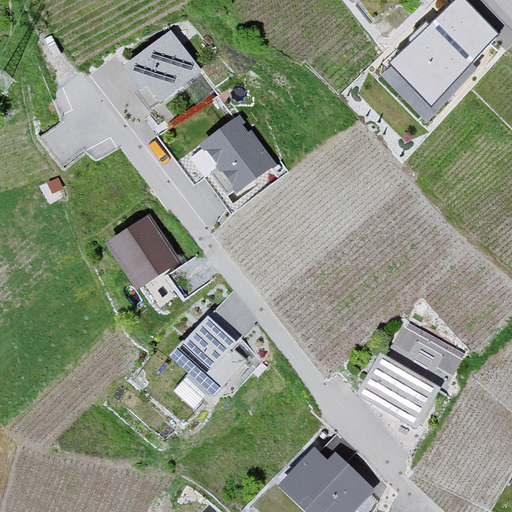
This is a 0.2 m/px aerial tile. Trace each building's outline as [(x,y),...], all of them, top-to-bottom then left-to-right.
[(500,32),(467,0),(449,0),(389,62),(430,102),(500,32)] [(201,76),(172,36),(121,73),(151,113),(201,76)] [(238,122),(195,156),(234,207),(277,173),(238,122)] [(183,265),(149,218),(105,249),(139,297),(183,265)] [(169,359),(214,401),(259,353),(214,311),(169,359)] [(379,354),(357,397),(418,429),(440,385),(379,354)] [(327,457),(316,445),(279,481),(310,511),(352,511),(375,489),(335,449),(327,457)]
